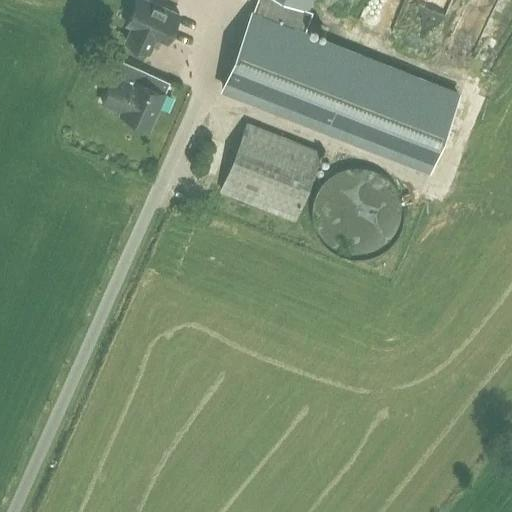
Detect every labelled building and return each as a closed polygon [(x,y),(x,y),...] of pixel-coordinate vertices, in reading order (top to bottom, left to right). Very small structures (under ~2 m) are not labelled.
[(160,0),(139,0),(128,25),(130,26),(124,41),(150,53),(157,39),(169,44),(185,11),(160,0)] [(256,0),(223,84),(430,166),(458,94),(304,33),(313,10),(308,8),(289,0),(256,0)] [(289,0),(308,8),(311,0),(289,0)] [(150,123),(170,80),(121,58),(114,73),(113,73),(101,100),(150,123)] [(296,218),(322,151),(247,121),(221,189),(296,218)]
